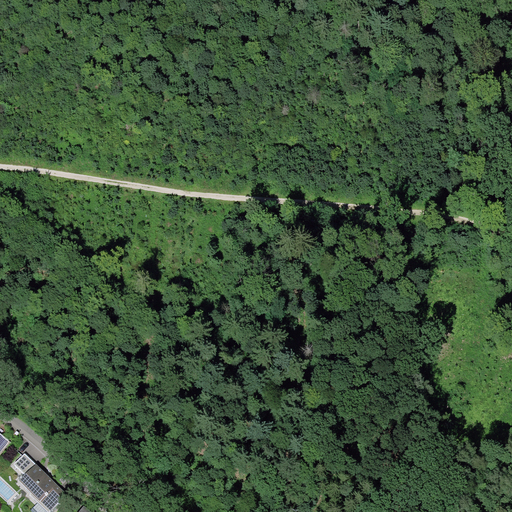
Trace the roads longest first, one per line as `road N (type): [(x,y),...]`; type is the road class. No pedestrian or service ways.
road 1 (track): [(511,234),(435,214),(182,193),(0,167)]
road 2 (residential): [(0,410),(124,511)]
